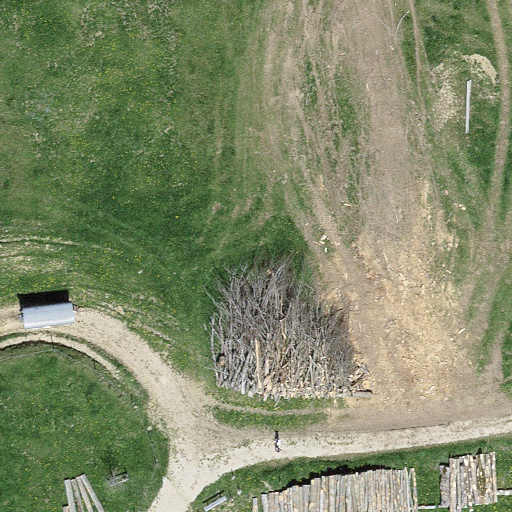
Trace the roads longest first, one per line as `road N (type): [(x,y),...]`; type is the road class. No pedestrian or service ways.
road 1 (track): [(511,426),(431,441),(185,458)]
road 2 (track): [(185,458),(173,404),(137,356),(109,335),(70,320),(0,325)]
